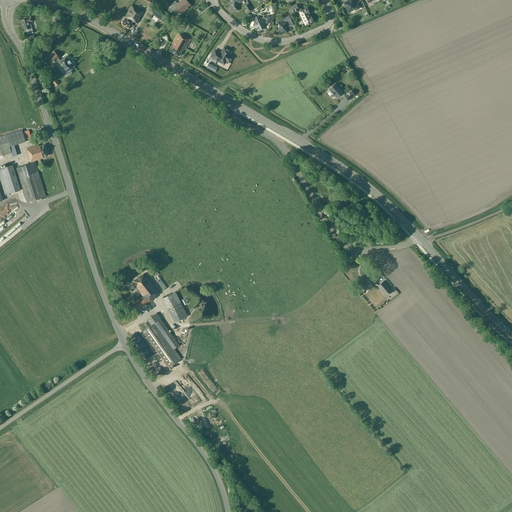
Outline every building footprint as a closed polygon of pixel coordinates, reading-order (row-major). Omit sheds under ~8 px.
[(186,0),(181,0),(177,4),(175,1),(169,6),(173,10),(176,8),(181,13),(191,5),(186,0)] [(231,0),(232,0),(232,3),(231,3),(230,9),(236,10),(235,10),(238,10),(238,8),(237,8),(237,6),(236,6),(237,3),(244,0),(243,0),(231,0)] [(359,1),(355,3),(353,0),(349,0),(343,3),(348,13),(355,9),(356,10),(362,7),(359,1)] [(290,12),(298,8),(296,3),(288,7),(290,12)] [(132,5),(125,17),(126,17),(122,24),(129,28),(133,21),(137,23),(143,11),(132,5)] [(306,24),(307,24),(308,24),(310,24),(309,23),(313,21),(311,16),(309,17),(307,14),(309,13),(307,8),(300,12),(306,24)] [(164,17),(155,9),(151,13),(161,21),(164,17)] [(265,22),(268,23),(270,17),(267,16),(265,21),(256,17),(255,22),(254,22),(252,27),(257,28),(262,30),(265,22)] [(282,22),(278,22),(278,24),(277,24),(277,29),(276,29),(276,32),(281,32),(287,32),(287,26),(289,25),(290,27),(294,25),(289,16),(283,19),(282,22)] [(32,21),(31,17),(27,18),(22,20),(25,30),(27,29),(27,31),(26,32),(27,35),(33,33),(30,22),(32,21)] [(182,34),(182,35),(178,33),(172,43),(173,44),(169,51),(179,56),(183,50),(184,50),(190,39),(182,34)] [(221,53),(214,50),(211,57),(224,64),(226,60),(229,62),(232,57),(229,55),(231,51),(224,47),(221,53)] [(69,70),(74,66),(66,56),(60,61),(57,57),(58,57),(54,52),(47,57),(51,63),(56,59),(58,62),(65,73),(66,72),(68,75),(71,72),(69,70)] [(342,92),(335,84),(329,89),(336,97),(342,92)] [(354,94),(351,90),(345,96),(348,100),(354,94)] [(22,130),(0,136),(0,148),(2,155),(10,153),(8,147),(9,146),(12,157),(17,155),(14,145),(26,141),(22,130)] [(44,158),(44,156),(48,155),(44,144),(39,146),(39,145),(27,149),(28,152),(27,153),(31,163),(16,168),(27,202),(46,196),(35,162),(34,161),(44,158)] [(9,166),(0,168),(0,178),(5,195),(17,191),(21,190),(13,164),(9,166)] [(0,221),(0,231),(2,231),(1,227),(8,225),(5,228),(6,230),(24,217),(22,209),(20,207),(21,212),(18,213),(15,215),(14,213),(3,221),(0,222),(0,221)] [(0,243),(14,232),(10,227),(0,236),(0,243)] [(143,274),(138,278),(137,277),(133,280),(134,282),(128,286),(130,290),(133,288),(134,289),(136,288),(142,296),(133,303),(138,309),(147,303),(157,296),(156,295),(159,293),(148,278),(147,278),(143,274)] [(371,278),(369,280),(367,277),(360,284),(365,289),(371,284),(372,285),(375,282),(371,278)] [(161,278),(158,280),(164,289),(167,287),(161,278)] [(383,281),(378,286),(386,295),(391,291),(383,281)] [(173,318),(178,315),(185,311),(175,292),(163,298),(173,318)] [(144,324),(147,328),(142,332),(168,368),(181,358),(174,348),(179,345),(156,312),(146,320),(147,322),(144,324)] [(182,380),(178,382),(182,389),(182,391),(184,394),(184,395),(181,397),(188,399),(184,402),(185,404),(191,405),(197,401),(198,396),(193,389),(187,387),(189,386),(184,378),(180,377),(182,380)] [(171,387),(174,389),(172,391),(177,395),(181,390),(173,384),(171,387)]
